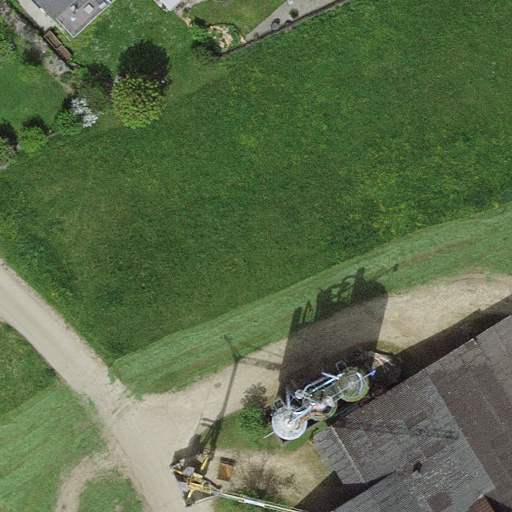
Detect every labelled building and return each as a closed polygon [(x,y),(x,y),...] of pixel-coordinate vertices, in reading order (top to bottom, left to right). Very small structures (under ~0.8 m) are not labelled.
[(34,0),(54,20),(55,18),(73,0),(34,0)] [(73,0),(55,18),(74,37),(111,2),(109,0),(73,0)] [(159,0),(171,13),(184,0),(159,0)] [(475,334),(511,393),(511,314),(511,312),(475,334)] [(511,511),(511,393),(475,334),(310,436),(348,498),(326,511),(511,511)] [(368,395),(370,390),(371,384),(371,379),(368,374),(365,370),(360,367),(354,366),(349,367),(344,369),(339,373),(337,379),(336,385),(338,391),(341,396),(346,399),(352,401),(358,401),(363,398),(368,395)] [(335,413),(338,408),(339,403),(338,397),(336,392),(332,388),(327,385),(322,384),(316,385),(311,388),(307,392),(304,397),(304,403),(305,409),(308,414),(313,418),(319,419),(325,419),(331,417),(335,413)] [(303,432),(306,427),(307,422),(307,416),(304,411),(300,407),(296,404),(290,403),(285,404),(280,406),(275,411),(273,416),(272,422),(274,428),(277,433),(282,437),(288,438),(294,438),(299,436),(303,432)]
